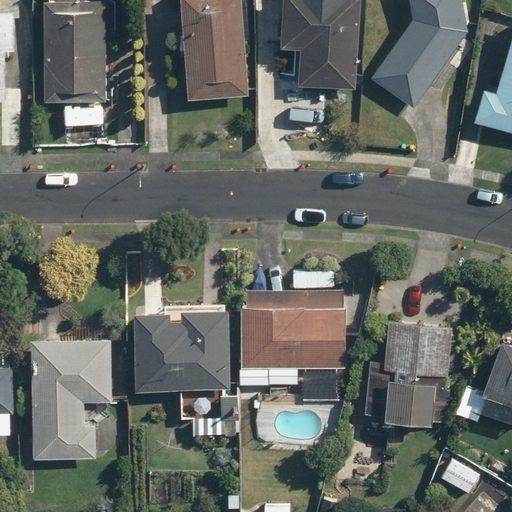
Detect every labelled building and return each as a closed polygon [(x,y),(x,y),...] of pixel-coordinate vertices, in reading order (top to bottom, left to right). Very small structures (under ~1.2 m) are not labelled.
[(112,4),(109,0),(47,0),(47,1),(41,1),(41,103),(102,103),(103,38),(112,38),(112,4)] [(244,96),(240,38),(247,38),(244,0),(176,0),(182,99),(244,96)] [(354,89),(358,0),(281,0),(279,50),(298,51),(297,86),(354,89)] [(467,33),(459,0),(400,0),(406,25),(368,74),(410,106),(467,33)] [(511,12),(493,88),(480,84),(470,123),(511,133),(511,12)] [(15,14),(0,13),(0,79),(1,49),(13,50),(15,14)] [(237,366),(303,368),(302,401),(342,402),(343,290),(238,289),(237,366)] [(166,315),(129,315),(128,392),(179,393),(179,416),(235,417),(236,396),(228,396),(230,312),(180,311),(180,320),(166,320),(166,315)] [(449,325),(384,320),(381,362),(367,361),(364,414),(381,415),(381,424),(426,427),(429,386),(445,387),(449,325)] [(109,336),(27,338),(29,459),(95,457),(94,424),(82,424),(81,403),(110,403),(109,336)] [(511,426),(511,344),(498,340),(480,391),(461,384),(450,415),(479,425),(482,416),(511,426)] [(0,436),(10,437),(13,367),(0,366),(0,436)] [(480,474),(449,457),(438,476),(469,493),(480,474)] [(291,511),(292,501),(258,500),(257,511),(291,511)]
